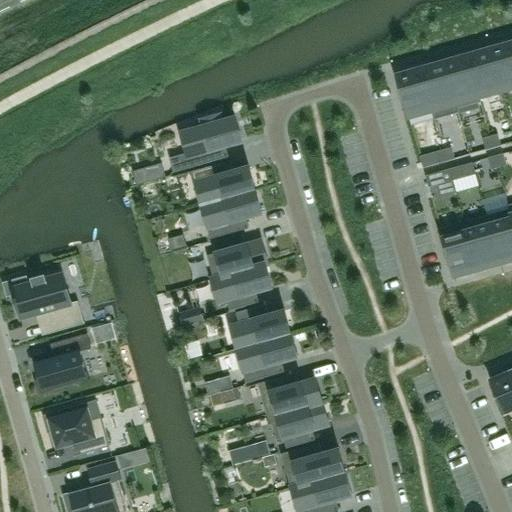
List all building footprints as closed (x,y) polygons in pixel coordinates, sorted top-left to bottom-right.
[(511,46),(491,52),(502,90),(511,87),(511,46)] [(502,90),(491,52),(468,59),(479,97),(480,96),(493,93),(502,90)] [(479,97),(468,59),(445,65),(457,108),(458,107),(481,101),(480,96),(479,97)] [(457,108),(445,65),(423,72),(422,72),(432,110),(431,110),(434,119),(459,112),(458,107),(457,108)] [(422,72),(423,72),(422,68),(396,75),(401,90),(408,116),(431,110),(432,110),(422,72)] [(174,172),(229,157),(226,146),(242,141),(235,117),(222,121),(220,114),(201,119),(203,126),(180,133),(186,153),(170,157),(174,172)] [(498,134),(490,136),(493,148),(501,146),(498,134)] [(493,148),(490,136),(482,138),(485,150),(493,148)] [(451,147),(444,149),(447,161),(455,159),(451,147)] [(447,161),(444,149),(436,151),(439,163),(447,161)] [(507,165),(503,153),(495,155),(499,167),(507,165)] [(499,167),(495,155),(488,158),(491,170),(499,167)] [(230,161),(192,171),(202,205),(256,190),(249,167),(233,171),(230,161)] [(173,175),(169,163),(146,170),(150,181),(173,175)] [(464,177),(461,165),(449,169),(453,181),(464,177)] [(453,181),(449,169),(425,175),(428,187),(453,181)] [(262,213),(256,190),(202,205),(211,239),(249,228),(246,217),(262,213)] [(511,214),(510,208),(509,209),(487,215),(501,262),(511,258),(511,214)] [(501,262),(487,215),(464,222),(478,269),(501,262)] [(478,269),(464,222),(440,228),(449,260),(453,275),(478,269)] [(172,250),(187,246),(183,234),(168,239),(172,250)] [(208,255),(214,277),(215,278),(266,264),(266,265),(268,264),(261,240),(245,245),(242,234),(214,241),(217,252),(208,255)] [(272,287),(266,265),(266,264),(215,278),(214,277),(212,277),(219,301),(228,299),(231,309),(259,302),(256,291),(272,287)] [(31,279),(32,282),(12,288),(15,298),(14,299),(16,304),(17,303),(21,319),(36,314),(44,312),(50,333),(85,324),(78,301),(71,303),(62,274),(46,278),(45,275),(31,279)] [(231,325),(238,349),(291,334),(284,310),(268,315),(265,304),(237,311),(240,322),(231,325)] [(183,326),(204,319),(201,308),(180,314),(183,326)] [(54,357),(34,363),(35,364),(36,364),(40,378),(40,380),(44,391),(76,382),(77,382),(89,378),(89,377),(88,377),(80,351),(92,348),(87,333),(51,343),(51,345),(53,344),(57,356),(54,357)] [(297,356),(291,334),(238,349),(247,382),(285,372),(281,361),(297,356)] [(511,411),(511,376),(510,371),(490,379),(491,382),(505,414),(511,411)] [(268,418),(270,417),(270,416),(322,402),(316,379),(299,383),(296,372),(258,383),(268,418)] [(236,400),(233,388),(221,392),(224,404),(236,400)] [(329,424),(322,402),(270,416),(270,417),(277,439),(284,437),(287,448),(316,440),(313,429),(329,424)] [(58,448),(78,442),(81,453),(109,445),(101,416),(91,419),(88,408),(49,419),(58,448)] [(248,448),(251,460),(271,454),(267,443),(248,448)] [(281,454),(291,488),(345,472),(339,449),(322,454),(319,443),(281,454)] [(127,453),(116,456),(120,469),(130,466),(127,453)] [(277,464),(274,454),(263,457),(265,467),(277,464)] [(71,494),(75,511),(123,511),(128,511),(119,480),(121,480),(116,462),(89,469),(94,487),(71,494)] [(352,495),(345,472),(291,488),(297,511),(332,511),(339,510),(336,500),(352,495)]
